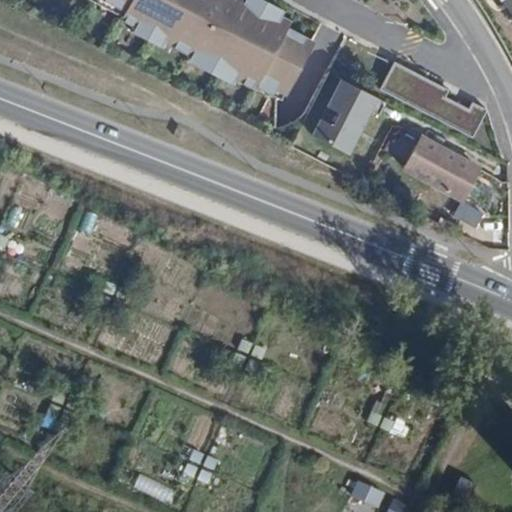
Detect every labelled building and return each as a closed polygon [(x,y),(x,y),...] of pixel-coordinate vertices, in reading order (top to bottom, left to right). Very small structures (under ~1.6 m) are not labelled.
[(106,0),(130,12),(126,21),(253,88),(257,80),(284,93),(311,41),(286,27),(289,20),(250,0),(106,0)] [(393,62),(379,89),(472,138),(487,111),(471,103),(468,109),(444,97),(448,90),(393,62)] [(351,129),(338,122),(330,138),(363,155),(385,113),(394,118),(397,103),(359,84),(345,109),(357,116),(351,129)] [(434,140),(417,171),(472,201),(482,183),(473,179),(480,165),(434,140)] [(477,225),(483,212),(462,202),(456,215),(477,225)]
